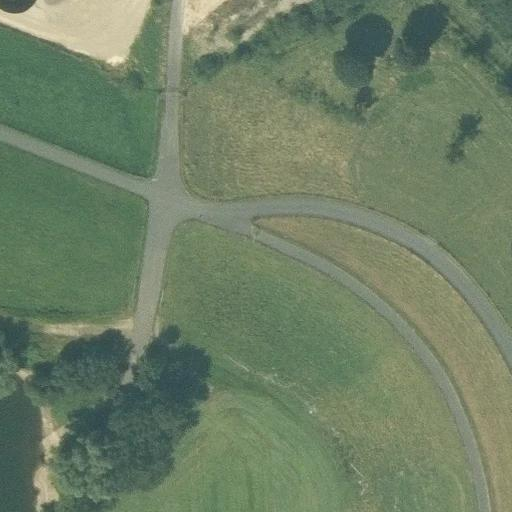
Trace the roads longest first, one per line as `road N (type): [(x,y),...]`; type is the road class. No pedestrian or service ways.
road 1 (track): [(481,511),(476,453),(412,322),(286,229),(220,206)]
road 2 (track): [(0,316),(90,326),(143,307),(170,189)]
